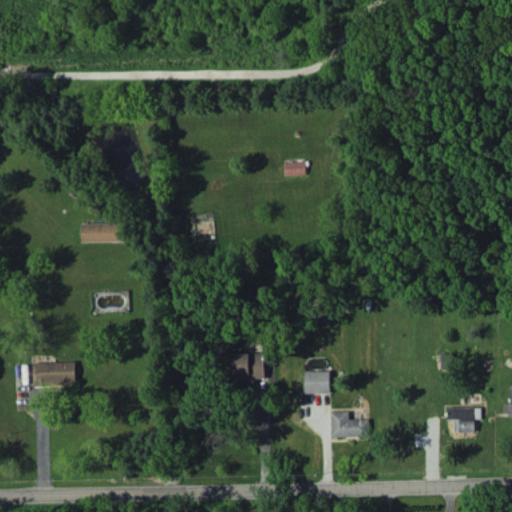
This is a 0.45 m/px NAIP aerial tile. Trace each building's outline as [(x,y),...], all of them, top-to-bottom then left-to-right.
[(285,175),(306,174),(305,161),(285,162),(285,175)] [(82,223),(82,241),(124,240),(124,222),(82,223)] [(265,353),(228,352),(228,377),(265,378),(265,353)] [(76,361),(33,362),(34,384),(76,383),(76,361)] [(305,392),(330,392),(330,370),(305,370),(305,392)] [(455,431),(476,431),(475,415),(482,415),(481,407),(448,407),(449,418),(455,418),(455,431)] [(369,418),(350,419),(350,410),(332,410),(332,436),(370,435),(369,418)]
